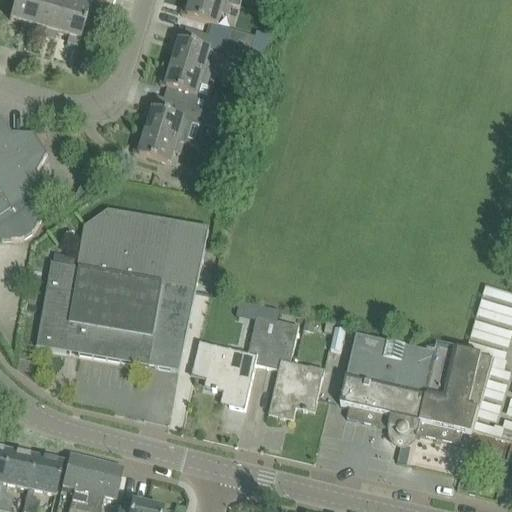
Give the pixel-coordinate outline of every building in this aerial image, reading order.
[(21,32),(32,36),(42,0),(16,0),(10,22),(23,26),(21,32)] [(44,39),(55,42),(67,0),(66,0),(65,0),(64,6),(52,2),(52,0),(42,0),(32,36),(34,29),(45,33),(44,39)] [(67,0),(55,42),(57,36),(69,40),(67,46),(78,49),(89,13),(93,1),(87,0),(68,0),(68,1),(67,0)] [(231,8),(205,0),(194,0),(191,9),(186,7),(182,19),(217,29),(218,27),(229,30),(232,19),(228,17),(231,8)] [(205,0),(231,8),(231,7),(241,9),(243,0),(205,0)] [(231,32),(227,45),(251,52),(252,51),(255,39),(231,32)] [(178,55),(174,67),(210,78),(213,66),(207,64),(211,53),(175,42),(172,53),(178,55)] [(251,52),(227,45),(224,56),(263,68),(267,55),(262,54),(252,51),(251,52)] [(210,78),(174,67),(171,79),(164,77),(161,88),(179,94),(197,99),(201,86),(206,88),(210,78)] [(255,96),(255,95),(252,89),(246,88),(242,91),(240,96),(243,101),(248,102),(253,100),(255,96)] [(210,103),(207,115),(230,123),(234,111),(210,103)] [(186,109),(183,120),(168,115),(148,109),(145,121),(151,123),(147,135),(184,146),(197,150),(204,127),(227,134),(230,123),(207,115),(186,109)] [(0,240),(2,244),(22,243),(35,234),(44,217),(39,208),(48,191),(38,175),(47,158),(32,135),(13,136),(3,120),(0,120),(0,240)] [(184,146),(147,135),(144,147),(138,146),(134,157),(153,163),(170,168),(174,155),(180,157),(184,146)] [(186,185),(209,191),(220,194),(223,183),(189,173),(186,185)] [(82,189),(76,201),(75,200),(59,212),(64,218),(82,205),(97,196),(96,188),(82,189)] [(86,229),(79,271),(52,266),(37,349),(179,375),(205,229),(109,212),(86,229)] [(256,325),(259,312),(241,308),(239,320),(238,320),(256,325)] [(256,368),(268,371),(273,346),(278,324),(258,319),(257,324),(253,342),(251,348),(218,340),(215,350),(200,346),(192,379),(207,382),(206,390),(224,394),(222,400),(231,402),(230,410),(245,413),(256,368)] [(317,322),(306,320),(303,334),(314,336),(317,322)] [(327,323),(325,334),(333,336),(335,325),(327,323)] [(300,329),(278,324),(273,346),(268,371),(279,373),(269,419),(284,422),(286,414),(295,416),(297,411),(314,415),(319,396),(323,376),(290,368),(299,331),(300,329)] [(376,427),(378,428),(397,347),(357,338),(341,408),(351,410),(349,421),(376,427)] [(397,347),(378,428),(397,433),(397,437),(397,438),(398,440),(399,441),(401,442),(402,443),(404,443),(406,442),(407,442),(408,441),(410,439),(411,436),(460,448),(463,436),(472,438),(494,362),(438,348),(436,356),(397,347)] [(511,451),(504,444),(497,450),(503,458),(511,451)] [(0,493),(1,488),(8,454),(0,451),(0,493)] [(0,511),(9,511),(12,498),(5,497),(7,489),(28,493),(35,459),(8,454),(1,488),(0,493),(0,511)] [(69,511),(84,511),(96,464),(69,457),(62,488),(75,491),(69,511)] [(26,501),(23,511),(52,511),(53,508),(39,505),(40,504),(32,502),(34,495),(55,499),(62,465),(35,459),(28,493),(26,501)] [(96,464),(84,511),(101,511),(104,499),(116,502),(124,471),(96,464)]
